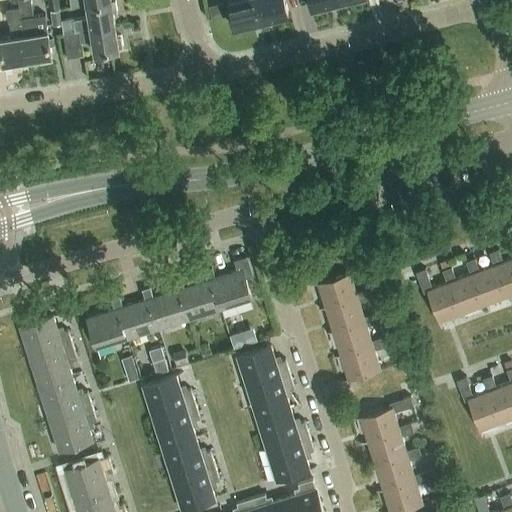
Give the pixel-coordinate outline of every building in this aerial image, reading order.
[(17,0),(19,6),(27,59),(39,57),(40,61),(52,58),(45,15),(34,17),(31,0),(17,0)] [(61,21),(63,33),(115,25),(113,12),(117,11),(115,0),(112,0),(111,0),(87,4),(88,16),(61,21)] [(228,0),(227,0),(233,27),(262,20),(256,0),(228,0)] [(256,0),(262,20),(286,14),(282,0),(256,0)] [(16,61),(27,59),(19,6),(6,9),(7,21),(9,21),(11,37),(0,38),(0,42),(3,63),(4,63),(4,66),(16,64),(16,61)] [(115,25),(63,33),(67,56),(84,54),(83,45),(82,41),(92,39),(95,53),(119,48),(119,46),(123,46),(121,35),(117,35),(115,25)] [(499,260),(511,293),(511,255),(505,258),(500,246),(491,249),(496,262),(499,260)] [(221,307),(252,297),(245,273),(253,271),(247,254),(235,258),(238,269),(215,276),(212,277),(221,307)] [(511,293),(499,260),(496,262),(481,267),(476,255),(467,258),(472,270),(475,269),(491,308),(492,307),(489,301),(509,293),(511,299),(511,293)] [(359,295),(357,290),(353,276),(372,270),(369,260),(348,267),(349,271),(312,282),(313,284),(319,282),(325,304),(319,306),(320,307),(359,295)] [(475,269),(472,270),(458,276),(453,264),(444,268),(448,279),(452,278),(467,316),(468,316),(465,310),(486,302),(488,309),(491,308),(475,269)] [(190,316),(221,307),(212,277),(215,276),(212,266),(203,268),(206,279),(185,286),(181,287),(190,316)] [(452,278),(448,279),(434,285),(427,266),(418,270),(426,291),(428,290),(442,325),(444,325),(441,319),(462,311),(465,317),(467,316),(452,278)] [(181,287),(185,286),(181,275),(172,278),(176,288),(154,295),(150,296),(160,326),(190,316),(181,287)] [(150,296),(154,295),(151,284),(142,287),(145,298),(123,305),(119,306),(128,336),(160,326),(150,296)] [(366,319),(364,314),(360,300),(372,296),(369,286),(357,290),(359,295),(320,307),(320,309),(327,307),(333,328),(328,330),(328,331),(366,319)] [(119,306),(123,305),(120,294),(111,297),(114,308),(89,316),(98,346),(128,336),(119,306)] [(374,343),(372,338),(368,323),(380,320),(377,310),(364,314),(366,319),(328,331),(329,332),(334,331),(341,352),(335,354),(335,355),(374,343)] [(30,356),(73,342),(69,327),(59,330),(54,314),(20,325),(30,356)] [(234,330),(237,340),(249,336),(246,326),(234,330)] [(374,343),(335,355),(336,356),(342,354),(349,376),(342,378),(343,380),(382,367),(376,348),(387,344),(384,334),(372,338),(374,343)] [(40,386),(73,376),(68,359),(78,356),(73,342),(30,356),(40,386)] [(157,369),(169,365),(163,343),(151,346),(157,369)] [(249,385),(291,371),(286,357),(277,360),(272,343),(239,353),(249,385)] [(188,359),(184,346),(172,350),(177,363),(188,359)] [(258,415),(291,405),(286,389),(295,386),(291,371),(249,385),(258,415)] [(154,414),(195,402),(191,387),(183,390),(178,373),(145,383),(154,414)] [(511,378),(497,384),(493,373),(484,376),(489,388),(493,386),(507,424),(508,424),(506,418),(511,415),(511,378)] [(493,386),(489,388),(474,393),(467,374),(458,377),(466,398),(469,397),(482,434),(485,433),(483,427),(504,420),(505,425),(507,424),(493,386)] [(49,417),(93,403),(88,389),(79,392),(73,376),(40,386),(49,417)] [(401,429),(399,425),(395,411),(415,405),(412,395),(390,402),(391,405),(355,416),(355,418),(361,416),(368,438),(362,440),(362,441),(401,429)] [(164,445),(197,434),(192,417),(200,415),(195,402),(154,414),(164,445)] [(93,403),(49,417),(60,448),(93,437),(88,421),(97,418),(93,403)] [(268,445),(310,432),(306,418),(296,421),(291,405),(258,415),(268,445)] [(409,453),(407,449),(403,434),(414,430),(411,421),(399,425),(401,429),(362,441),(363,443),(369,441),(375,462),(369,464),(370,465),(409,453)] [(310,432),(268,445),(278,477),(310,466),(305,450),(315,447),(310,432)] [(173,475),(215,462),(210,448),(202,451),(197,434),(164,445),(173,475)] [(416,478),(415,473),(410,458),(422,454),(419,445),(407,449),(409,453),(370,465),(370,467),(377,465),(384,487),(378,489),(378,490),(416,478)] [(76,499),(110,488),(105,472),(114,469),(109,454),(100,457),(66,468),(76,499)] [(215,462),(173,475),(183,506),(217,496),(211,479),(219,476),(215,462)] [(416,478),(378,490),(378,491),(384,489),(391,511),(387,511),(393,511),(424,502),(418,482),(429,478),(427,469),(415,473),(416,478)] [(290,511),(324,511),(313,475),(297,480),(300,490),(285,495),(290,511)] [(80,511),(127,511),(124,501),(115,504),(110,488),(76,499),(80,511)] [(256,511),(290,511),(285,495),(270,500),(267,490),(251,495),(256,511)] [(511,493),(511,491),(502,494),(506,506),(510,505),(511,510),(511,493)] [(511,511),(511,510),(510,505),(506,506),(492,511),(486,492),(476,496),(482,511),(511,511)] [(256,511),(251,495),(236,500),(239,510),(232,511),(256,511)]
